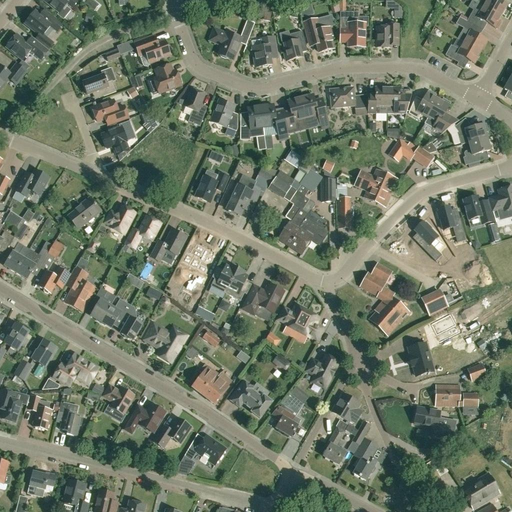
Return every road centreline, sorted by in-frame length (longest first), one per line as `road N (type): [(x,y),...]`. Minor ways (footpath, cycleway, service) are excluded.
road 1 (residential): [(479,100),(410,66),(349,67),(254,91),(202,72),(175,0)]
road 2 (unclassified): [(295,473),(0,287)]
road 3 (unclassified): [(273,508),(0,441)]
road 4 (residential): [(327,294),(299,270),(89,173)]
road 5 (residential): [(327,294),(416,197),(511,166)]
road 6 (residential): [(356,363),(426,511)]
road 7 (residential): [(295,473),(356,363)]
